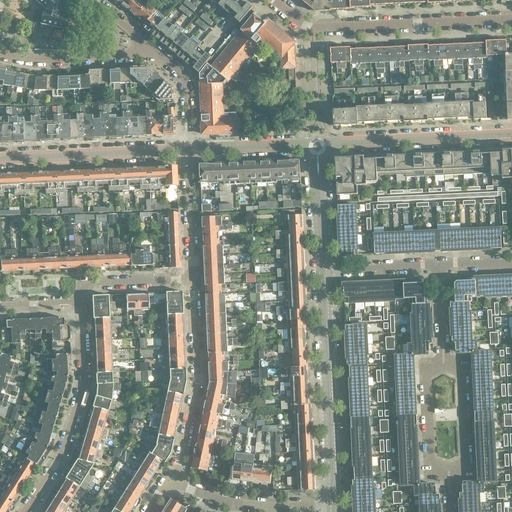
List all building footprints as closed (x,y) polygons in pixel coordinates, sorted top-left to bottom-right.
[(34,0),(44,7),(43,10),(42,9),(40,24),(63,28),(66,14),(65,14),(67,0),(34,0)] [(123,0),(120,3),(121,4),(125,8),(125,7),(129,10),(137,0),(123,0)] [(143,0),(137,0),(129,10),(133,13),(132,14),(136,17),(137,16),(137,17),(148,4),(143,0)] [(222,0),(218,5),(227,12),(236,0),(222,0)] [(236,0),(227,12),(229,14),(230,14),(240,23),(253,8),(244,0),(236,0)] [(316,0),(310,7),(315,11),(332,11),(332,9),(331,0),(316,0)] [(331,0),(332,9),(336,9),(336,10),(341,9),(340,0),(331,0)] [(340,0),(341,9),(346,9),(351,9),(351,8),(350,8),(349,0),(340,0)] [(349,0),(350,8),(351,8),(355,8),(360,8),(359,0),(349,0)] [(148,4),(137,17),(138,18),(142,22),(142,21),(146,24),(157,11),(156,11),(148,4)] [(146,24),(143,27),(152,34),(162,21),(157,16),(162,10),(159,7),(156,11),(157,11),(146,24)] [(208,64),(200,73),(200,79),(200,80),(202,115),(202,122),(203,134),(237,132),(236,128),(238,128),(239,127),(240,127),(240,119),(237,119),(236,112),(223,113),(222,84),(224,84),(227,80),(228,81),(256,46),(257,47),(261,43),(259,42),(260,40),(269,48),(270,46),(282,56),(282,69),(289,68),(295,68),(294,47),(292,45),(294,43),(266,19),(264,22),(255,15),(256,14),(255,13),(241,30),(242,30),(212,67),(208,64)] [(162,21),(152,34),(160,41),(173,25),(165,18),(162,21)] [(173,25),(160,41),(161,41),(161,40),(163,42),(165,44),(168,47),(181,32),(184,29),(175,22),(173,25)] [(220,46),(223,49),(240,31),(237,28),(220,46)] [(181,32),(168,47),(173,51),(176,53),(176,54),(177,54),(189,39),(181,32)] [(185,61),(198,46),(200,43),(192,36),(189,39),(177,54),(177,55),(178,54),(180,56),(181,58),(184,60),(184,61),(185,61)] [(486,41),(486,43),(486,56),(488,56),(492,56),(493,66),(497,66),(496,61),(497,61),(497,56),(496,40),(491,40),(491,41),(486,41)] [(501,40),(496,40),(497,56),(506,55),(506,54),(507,54),(507,50),(506,40),(501,40)] [(463,43),(457,44),(458,65),(458,70),(463,70),(462,59),(468,59),(467,44),(463,44),(463,43)] [(472,44),(467,44),(468,59),(473,58),(473,64),(474,64),(474,69),(478,69),(478,64),(477,43),(472,43),(472,44)] [(482,43),(477,43),(478,64),(478,69),(481,69),(481,64),(482,64),(482,58),(487,58),(488,56),(486,56),(486,43),(482,43)] [(424,44),(418,45),(419,66),(419,71),(423,71),(423,66),(424,66),(423,60),(428,60),(428,61),(429,61),(428,45),(424,45),(424,44)] [(443,44),(438,45),(439,66),(439,71),(443,71),(443,66),(443,60),(448,60),(448,45),(443,45),(443,44)] [(452,45),(448,45),(448,60),(453,59),(454,65),(455,70),(458,70),(458,65),(457,44),(452,44),(452,45)] [(413,46),(408,46),(408,47),(409,61),(410,61),(410,60),(415,60),(415,66),(416,66),(416,71),(419,71),(419,66),(418,45),(413,45),(413,46)] [(428,45),(429,61),(434,60),(434,66),(435,66),(435,71),(439,71),(439,66),(438,45),(432,45),(428,46),(428,45)] [(185,61),(198,72),(211,57),(200,48),(198,46),(185,61)] [(400,68),(399,46),(394,47),(389,47),(390,62),(390,68),(396,68),(400,68)] [(404,46),(399,46),(400,68),(400,73),(404,73),(403,67),(404,67),(404,62),(409,61),(408,47),(404,47),(404,46)] [(330,48),(331,63),(337,63),(337,69),(337,68),(338,73),(342,73),(341,68),(340,47),(336,47),(336,48),(330,48)] [(351,49),(351,47),(346,47),(340,47),(341,68),(346,68),(346,62),(350,62),(351,62),(351,49)] [(374,48),(370,48),(370,63),(376,63),(376,69),(377,69),(377,74),(381,74),(380,69),(379,47),(374,48)] [(385,47),(379,47),(380,69),(381,74),(384,74),(384,68),(385,68),(385,63),(390,62),(389,47),(385,48),(385,47)] [(351,62),(350,62),(351,64),(356,64),(356,70),(357,69),(357,77),(357,78),(361,78),(361,77),(361,75),(361,69),(360,48),(355,48),(355,49),(351,49),(351,62)] [(365,48),(360,48),(361,69),(361,75),(361,77),(365,77),(365,69),(365,63),(370,63),(370,48),(365,48)] [(129,67),(129,68),(129,75),(130,83),(130,89),(132,88),(136,84),(135,83),(137,81),(145,66),(129,67)] [(145,66),(137,81),(148,90),(159,77),(145,66)] [(112,69),(108,69),(109,84),(109,99),(109,103),(114,102),(113,89),(119,88),(119,83),(118,67),(114,68),(112,69)] [(124,67),(118,67),(119,83),(125,83),(126,101),(131,101),(130,83),(129,75),(129,68),(125,68),(124,67)] [(88,70),(88,73),(89,85),(88,85),(88,89),(89,89),(89,103),(94,103),(93,84),(99,84),(98,68),(93,69),(92,70),(88,70)] [(103,68),(98,68),(99,84),(104,84),(106,99),(109,99),(109,84),(108,69),(104,69),(103,68)] [(11,94),(15,73),(11,72),(10,71),(5,70),(2,85),(7,86),(6,93),(11,94)] [(22,89),(25,73),(20,72),(19,73),(15,73),(11,94),(9,101),(14,102),(17,88),(22,89)] [(25,73),(22,89),(28,90),(26,105),(32,105),(33,90),(35,76),(31,75),(30,74),(25,73)] [(82,74),(78,75),(78,89),(79,103),(84,103),(83,89),(88,89),(88,85),(89,85),(88,73),(83,73),(82,74)] [(45,75),(45,90),(51,90),(51,105),(56,104),(56,90),(56,76),(52,76),(51,74),(45,75)] [(62,75),(56,76),(56,90),(56,105),(60,105),(60,90),(68,89),(67,75),(66,75),(66,74),(63,74),(62,75)] [(72,74),(66,74),(66,75),(67,75),(68,89),(74,89),(74,104),(79,103),(78,89),(78,75),(74,75),(72,74)] [(35,76),(33,90),(32,105),(37,105),(37,90),(45,90),(45,75),(41,75),(40,76),(35,76)] [(172,88),(159,77),(148,90),(160,100),(160,102),(170,102),(170,99),(172,99),(172,88)] [(291,93),(290,80),(289,80),(278,81),(278,93),(291,93)] [(468,92),(461,93),(463,119),(467,118),(474,117),(473,103),(474,103),(473,101),(469,102),(468,92)] [(445,93),(438,94),(439,120),(444,119),(451,118),(450,102),(445,103),(445,93)] [(455,102),(450,102),(451,118),(458,118),(458,119),(463,119),(461,93),(454,93),(455,102)] [(478,103),(474,103),(473,103),(474,117),(474,119),(481,119),(481,120),(486,119),(486,103),(485,93),(478,94),(478,103)] [(431,103),(427,103),(428,119),(434,119),(434,120),(439,120),(438,94),(431,94),(431,103)] [(385,105),(380,106),(381,121),(388,121),(388,122),(392,122),(391,96),(384,96),(385,105)] [(398,96),(391,96),(392,122),(397,122),(397,121),(404,120),(403,105),(399,105),(398,96)] [(404,105),(403,105),(404,120),(404,121),(411,121),(411,122),(416,122),(415,96),(408,96),(408,105),(404,106),(404,105)] [(422,96),(415,96),(416,122),(421,122),(421,121),(428,120),(428,119),(427,103),(426,103),(426,105),(422,105),(422,96)] [(357,107),(357,109),(358,123),(365,122),(364,123),(369,123),(368,97),(361,97),(362,107),(357,107)] [(375,97),(368,97),(369,123),(374,123),(374,122),(381,121),(380,106),(375,106),(375,97)] [(338,110),(333,110),(334,126),(341,125),(341,126),(346,126),(345,100),(338,100),(338,110)] [(352,100),(345,100),(346,126),(351,126),(351,125),(358,124),(358,123),(357,109),(352,109),(352,100)] [(507,116),(502,116),(502,117),(502,120),(508,120),(511,119),(511,102),(507,103),(507,116)] [(122,118),(115,118),(116,138),(122,137),(122,136),(127,136),(126,110),(126,103),(121,104),(122,118)] [(144,117),(138,117),(139,137),(145,136),(146,135),(150,135),(149,110),(149,103),(145,103),(145,111),(145,117),(144,117)] [(149,103),(149,110),(150,135),(155,135),(155,136),(161,136),(161,134),(161,116),(160,114),(154,114),(153,103),(149,103)] [(172,135),(174,133),(173,104),(170,104),(170,103),(167,104),(160,104),(160,114),(161,116),(161,134),(165,134),(165,136),(172,135)] [(99,119),(92,119),(93,139),(99,138),(99,137),(104,137),(103,112),(102,104),(98,104),(99,119)] [(116,138),(115,118),(114,104),(102,104),(103,112),(104,137),(109,137),(109,138),(116,138)] [(57,114),(57,115),(57,139),(62,139),(62,140),(69,140),(68,120),(68,115),(62,115),(61,106),(57,107),(57,114)] [(80,110),(80,114),(81,138),(86,138),(86,139),(93,139),(92,119),(91,113),(85,113),(85,106),(80,106),(80,110)] [(6,117),(0,116),(0,143),(6,143),(6,142),(11,142),(11,117),(11,107),(6,107),(6,117)] [(11,107),(11,117),(11,142),(16,141),(16,142),(23,142),(23,122),(23,117),(16,118),(16,116),(16,107),(11,107)] [(30,122),(23,122),(23,142),(29,142),(29,141),(35,140),(34,116),(34,107),(29,107),(30,116),(30,122)] [(34,107),(34,116),(35,140),(39,140),(39,141),(46,141),(46,121),(39,121),(39,115),(39,107),(34,107)] [(53,121),(46,121),(46,141),(53,141),(53,140),(57,139),(57,115),(57,114),(57,107),(52,107),(52,115),(53,115),(53,121)] [(139,137),(138,117),(131,117),(131,109),(126,110),(127,136),(132,136),(132,137),(139,137)] [(69,120),(68,120),(69,140),(76,140),(76,138),(81,138),(80,114),(76,114),(76,120),(69,120)] [(511,150),(491,151),(492,173),(492,176),(503,175),(503,179),(511,178),(511,168),(511,167),(511,150)] [(481,151),(472,152),(473,174),(482,173),(481,151)] [(491,151),(481,151),(482,173),(492,173),(491,151)] [(462,152),(453,153),(454,174),(463,174),(462,152)] [(472,152),(462,152),(463,174),(473,174),(472,152)] [(443,153),(434,154),(435,175),(444,175),(443,153)] [(453,153),(443,153),(444,175),(454,174),(453,153)] [(415,154),(405,155),(406,177),(416,176),(415,154)] [(424,154),(415,154),(416,176),(425,176),(424,154)] [(434,154),(424,154),(425,176),(435,175),(434,154)] [(396,155),(386,156),(387,175),(397,174),(396,155)] [(405,155),(396,155),(397,174),(405,174),(406,177),(405,155)] [(377,156),(356,157),(357,175),(358,185),(367,185),(367,182),(378,181),(378,175),(377,156)] [(386,156),(377,156),(378,175),(387,175),(386,156)] [(356,157),(336,158),(337,176),(357,175),(356,157)] [(299,160),(289,161),(290,178),(301,178),(300,161),(299,160)] [(278,161),(267,162),(268,183),(272,182),(277,182),(277,179),(279,179),(278,161)] [(289,161),(278,161),(279,179),(290,178),(289,161)] [(244,162),(233,163),(234,184),(240,184),(245,184),(244,162)] [(255,162),(244,162),(245,184),(250,184),(257,183),(255,162)] [(267,162),(255,162),(257,183),(261,183),(268,183),(267,162)] [(222,163),(211,164),(212,182),(223,182),(222,163)] [(233,163),(222,163),(223,182),(224,182),(225,185),(230,184),(234,184),(233,163)] [(200,165),(201,181),(203,181),(203,183),(212,182),(211,164),(200,164),(200,165)] [(162,167),(148,168),(149,189),(160,189),(159,182),(164,182),(163,166),(162,166),(162,167)] [(175,166),(163,166),(164,182),(164,186),(167,186),(168,201),(170,201),(176,201),(176,185),(175,178),(175,166)] [(131,168),(117,169),(118,191),(128,190),(128,183),(133,183),(133,168),(131,168)] [(135,168),(133,168),(133,183),(139,183),(139,190),(149,189),(148,168),(135,168)] [(100,170),(86,170),(87,192),(97,192),(97,185),(102,185),(101,169),(100,169),(100,170)] [(104,169),(101,169),(102,185),(107,184),(108,191),(118,191),(117,169),(104,170),(104,169)] [(72,170),(70,171),(71,186),(76,186),(76,192),(87,192),(86,170),(72,171),(72,170)] [(68,171),(54,172),(55,193),(66,193),(65,186),(71,186),(70,171),(68,171)] [(37,172),(23,173),(24,195),(34,194),(34,188),(39,187),(38,172),(37,172)] [(41,172),(38,172),(39,187),(44,187),(45,194),(55,193),(54,172),(41,172)] [(9,173),(7,173),(8,189),(13,189),(13,195),(24,195),(23,173),(9,174),(9,173)] [(357,175),(337,176),(338,195),(358,194),(358,185),(357,175)] [(291,197),(290,187),(283,187),(283,197),(291,197)] [(356,215),(355,205),(337,205),(338,215),(356,215)] [(178,223),(177,212),(159,213),(159,224),(166,224),(178,223)] [(76,224),(87,224),(87,215),(75,215),(76,224)] [(117,215),(109,215),(109,225),(117,225),(117,215)] [(303,225),(302,215),(285,216),(285,220),(288,220),(288,225),(289,225),(303,225)] [(356,225),(356,215),(338,215),(338,226),(356,225)] [(75,228),(75,216),(63,217),(64,229),(75,228)] [(204,217),(202,217),(202,227),(223,226),(228,226),(232,225),(232,222),(222,223),(221,216),(204,217)] [(178,223),(166,224),(159,224),(157,224),(152,224),(152,228),(165,228),(165,230),(166,230),(166,235),(179,234),(178,223)] [(276,235),(303,234),(303,225),(289,225),(288,225),(289,231),(275,231),(276,235)] [(356,225),(338,226),(339,235),(357,235),(356,225)] [(223,226),(202,227),(203,237),(220,236),(220,231),(223,231),(223,226)] [(481,249),(491,249),(490,228),(480,229),(481,249)] [(501,248),(500,228),(490,228),(491,249),(501,248)] [(461,250),(471,250),(470,229),(460,230),(461,250)] [(481,249),(480,229),(470,229),(471,250),(481,249)] [(451,251),(450,230),(434,231),(434,241),(441,241),(441,251),(451,251)] [(461,250),(460,230),(450,230),(451,251),(461,250)] [(425,252),(424,231),(414,232),(415,252),(425,252)] [(441,251),(441,241),(434,241),(434,231),(424,231),(425,252),(438,251),(441,251)] [(404,253),(404,232),(394,233),(394,253),(404,253)] [(415,252),(414,232),(404,232),(404,253),(415,252)] [(384,254),(383,233),(374,234),(374,239),(374,254),(375,254),(384,254)] [(394,253),(394,233),(383,233),(384,254),(394,253)] [(179,245),(179,234),(166,235),(167,240),(165,240),(165,242),(152,243),(152,245),(152,247),(167,246),(179,245)] [(303,243),(303,234),(276,235),(276,239),(286,239),(286,244),(303,243)] [(339,235),(339,246),(357,245),(357,235),(339,235)] [(220,236),(203,237),(203,246),(220,245),(233,245),(232,241),(220,241),(220,236)] [(103,239),(97,240),(97,245),(98,266),(109,266),(108,250),(103,250),(103,239)] [(108,250),(109,266),(120,265),(119,244),(119,239),(118,239),(112,239),(112,250),(108,250)] [(76,255),(75,247),(75,241),(69,241),(69,247),(65,247),(65,252),(65,256),(66,268),(77,267),(76,255)] [(304,253),(303,243),(286,244),(286,250),(287,254),(304,253)] [(124,244),(119,244),(120,265),(130,265),(129,254),(129,253),(125,253),(124,244)] [(87,251),(87,255),(87,267),(98,266),(97,245),(91,246),(91,250),(87,251)] [(141,265),(140,245),(134,246),(135,254),(129,254),(130,265),(130,266),(141,265)] [(146,245),(140,245),(141,265),(153,265),(152,262),(152,261),(152,258),(152,254),(152,250),(152,247),(152,245),(146,245)] [(180,256),(179,245),(167,246),(167,251),(166,251),(166,253),(152,254),(152,258),(159,257),(168,257),(180,256)] [(220,245),(203,246),(204,256),(223,255),(223,249),(233,249),(233,245),(220,245)] [(358,255),(357,245),(339,246),(340,256),(354,255),(358,255)] [(75,247),(76,255),(77,267),(87,267),(87,255),(87,251),(81,251),(81,246),(75,247)] [(43,253),(44,257),(44,269),(55,268),(55,256),(54,247),(47,248),(48,252),(43,253)] [(54,247),(55,256),(55,268),(66,268),(65,256),(65,252),(60,252),(60,247),(54,247)] [(44,257),(43,253),(39,253),(39,248),(32,249),(33,257),(33,269),(44,269),(44,257)] [(11,250),(11,258),(12,270),(23,269),(22,258),(17,258),(16,249),(11,250)] [(26,258),(22,258),(23,269),(33,269),(33,257),(32,249),(26,249),(26,258)] [(5,255),(0,255),(0,258),(0,261),(1,270),(12,270),(11,258),(11,250),(4,250),(5,255)] [(287,263),(304,262),(304,253),(287,254),(287,263)] [(223,255),(204,256),(204,266),(224,265),(223,255)] [(180,267),(180,256),(168,257),(159,257),(152,258),(152,261),(152,262),(166,261),(166,263),(164,263),(162,266),(162,268),(169,268),(180,267)] [(288,272),(305,272),(304,262),(287,263),(287,269),(277,269),(277,273),(284,273),(288,272)] [(224,274),(224,269),(240,268),(240,264),(238,264),(229,264),(224,265),(204,266),(205,275),(224,274)] [(305,281),(305,272),(288,272),(288,282),(305,281)] [(225,284),(224,274),(205,275),(205,285),(225,284)] [(255,274),(246,274),(247,282),(255,282),(255,274)] [(506,296),(505,276),(495,277),(496,296),(506,296)] [(485,295),(485,277),(475,277),(475,279),(476,294),(476,295),(485,295)] [(496,296),(495,277),(485,277),(485,295),(485,297),(496,296)] [(453,301),(450,302),(468,301),(468,302),(472,302),(471,296),(476,295),(476,294),(475,279),(466,279),(466,281),(456,281),(454,284),(455,294),(453,294),(453,301)] [(306,291),(305,281),(288,282),(278,282),(278,292),(285,291),(306,291)] [(395,299),(394,281),(384,282),(384,302),(395,301),(395,299)] [(404,296),(404,282),(404,281),(394,281),(395,299),(404,299),(405,299),(404,296)] [(425,295),(424,285),(422,283),(412,283),(412,281),(404,282),(404,296),(405,299),(408,299),(409,305),(412,305),(430,304),(430,303),(427,303),(427,295),(425,295)] [(374,302),(374,282),(364,283),(364,298),(365,303),(374,302)] [(384,302),(384,282),(374,282),(374,302),(384,302)] [(354,303),(354,283),(343,284),(344,298),(344,303),(354,303)] [(364,298),(364,283),(354,283),(354,303),(365,303),(364,298)] [(225,284),(205,285),(206,295),(223,294),(222,289),(225,289),(225,284)] [(306,291),(285,291),(285,295),(289,295),(289,301),(292,301),(306,300),(306,291)] [(182,292),(165,292),(165,296),(165,300),(160,300),(160,303),(165,303),(166,306),(182,306),(182,292)] [(148,305),(148,299),(147,293),(136,294),(136,296),(138,316),(142,316),(141,310),(148,310),(148,305)] [(138,316),(136,296),(136,294),(125,295),(126,311),(133,310),(133,316),(138,316)] [(225,294),(223,294),(206,295),(206,305),(226,304),(225,294)] [(108,295),(92,296),(92,307),(114,306),(115,306),(114,302),(108,302),(108,298),(108,295)] [(292,301),(289,301),(289,310),(293,310),(304,310),(306,310),(306,300),(292,301)] [(468,301),(450,302),(451,312),(468,311),(468,302),(468,301)] [(257,312),(266,311),(265,302),(256,302),(257,312)] [(226,304),(206,305),(207,315),(226,314),(226,304)] [(431,314),(430,304),(412,305),(413,314),(411,314),(411,315),(431,314)] [(115,306),(92,307),(93,318),(109,318),(109,317),(109,310),(115,310),(115,306)] [(166,308),(166,314),(166,315),(182,314),(183,314),(182,306),(166,306),(166,308)] [(304,320),(304,310),(293,310),(289,310),(283,310),(277,311),(277,315),(287,315),(287,321),(290,320),(304,320)] [(470,311),(468,311),(451,312),(451,322),(471,321),(470,311)] [(166,314),(159,315),(156,315),(157,319),(166,319),(166,324),(182,323),(182,314),(166,315),(166,314)] [(226,323),(226,314),(207,315),(207,324),(226,323)] [(431,324),(431,314),(411,315),(411,325),(431,324)] [(59,317),(50,318),(51,338),(52,348),(57,348),(56,342),(59,342),(59,341),(62,341),(67,341),(69,339),(69,327),(67,325),(64,325),(63,318),(59,318),(59,317)] [(109,318),(93,318),(94,329),(116,328),(116,324),(110,324),(110,317),(109,317),(109,318)] [(25,330),(24,330),(25,334),(34,334),(35,339),(41,338),(41,330),(41,329),(40,329),(40,318),(25,319),(25,320),(25,330)] [(50,318),(40,318),(40,329),(41,329),(41,330),(45,330),(45,338),(51,338),(50,318)] [(10,321),(5,321),(6,328),(10,328),(11,344),(15,343),(16,354),(20,354),(20,348),(19,340),(25,339),(25,334),(24,330),(25,330),(25,320),(25,319),(10,320),(10,321)] [(304,320),(290,320),(287,321),(288,326),(276,326),(277,330),(284,330),(288,330),(291,330),(305,329),(304,320)] [(471,331),(471,321),(451,322),(451,332),(471,331)] [(183,336),(182,323),(166,324),(166,333),(160,333),(161,337),(183,336)] [(226,323),(207,324),(207,334),(227,333),(227,327),(236,326),(236,323),(231,323),(226,323)] [(367,334),(366,324),(345,325),(345,326),(345,335),(367,334)] [(432,334),(431,324),(411,325),(412,335),(432,334)] [(3,328),(0,330),(1,341),(3,344),(8,344),(11,344),(10,328),(6,328),(3,328)] [(116,328),(94,329),(95,340),(111,339),(110,332),(116,332),(116,328)] [(305,329),(291,330),(288,330),(288,339),(291,339),(305,338),(305,329)] [(471,331),(451,332),(452,342),(472,342),(472,341),(471,331)] [(227,333),(207,334),(208,344),(237,343),(237,339),(227,339),(227,333)] [(367,344),(367,334),(345,335),(346,345),(367,344)] [(432,344),(432,334),(412,335),(412,344),(408,344),(408,345),(414,345),(429,344),(432,344)] [(183,336),(161,337),(161,341),(167,341),(167,348),(183,347),(183,336)] [(305,338),(291,339),(288,339),(289,349),(292,348),(306,348),(305,338)] [(111,339),(95,340),(95,351),(117,350),(117,346),(111,346),(111,339)] [(472,342),(452,342),(455,343),(455,351),(458,351),(458,352),(472,351),(477,351),(476,341),(472,341),(472,342)] [(237,343),(208,344),(208,353),(225,352),(228,352),(227,346),(240,346),(240,343),(237,343)] [(368,354),(367,344),(346,345),(346,355),(368,354)] [(429,344),(408,345),(408,354),(414,354),(427,354),(427,352),(429,352),(429,351),(429,344)] [(161,355),(162,359),(184,358),(183,347),(167,348),(167,355),(161,355)] [(306,348),(292,348),(289,349),(285,349),(278,349),(279,353),(292,353),(292,358),(306,357),(306,348)] [(117,350),(95,351),(96,362),(112,361),(112,354),(117,354),(117,350)] [(477,351),(472,351),(473,362),(491,361),(490,351),(477,351)] [(229,357),(225,357),(225,352),(208,353),(209,363),(228,362),(230,362),(229,357)] [(2,354),(0,358),(0,364),(16,370),(18,364),(9,362),(11,357),(2,354)] [(50,360),(46,360),(46,366),(66,365),(66,354),(63,355),(52,355),(51,355),(50,355),(50,360)] [(368,355),(368,354),(346,355),(347,365),(347,366),(367,365),(366,355),(368,355)] [(408,354),(395,355),(395,366),(413,366),(413,355),(414,354),(408,354)] [(292,363),(279,364),(279,368),(281,368),(307,367),(306,357),(292,358),(292,363)] [(184,358),(162,359),(162,363),(168,363),(168,370),(169,370),(168,369),(184,368),(184,358)] [(112,361),(96,362),(96,373),(112,372),(118,372),(124,372),(124,368),(112,368),(112,361)] [(491,371),(491,361),(473,362),(473,372),(491,371)] [(228,362),(209,363),(209,372),(229,372),(229,371),(228,362)] [(0,364),(0,376),(4,378),(6,373),(10,374),(14,376),(16,370),(0,364)] [(66,365),(46,366),(47,372),(49,372),(49,377),(51,377),(56,376),(66,376),(67,376),(66,365)] [(413,366),(395,366),(396,376),(414,375),(413,366)] [(307,367),(281,368),(282,377),(290,377),(307,376),(307,367)] [(349,376),(367,375),(367,367),(349,367),(349,376)] [(185,368),(184,368),(168,369),(169,370),(169,376),(163,376),(163,379),(169,380),(184,380),(185,380),(185,368)] [(492,381),(491,371),(473,372),(474,382),(492,381)] [(112,372),(96,373),(95,373),(96,384),(112,383),(118,382),(118,379),(112,379),(112,372)] [(228,380),(229,372),(209,372),(210,382),(236,384),(238,384),(238,381),(228,380)] [(368,386),(367,375),(349,376),(350,387),(368,386)] [(414,375),(396,376),(396,386),(414,385),(414,375)] [(0,376),(0,388),(1,389),(10,391),(15,392),(15,391),(17,392),(18,388),(11,386),(12,385),(7,384),(6,384),(7,379),(4,379),(4,378),(0,376)] [(45,377),(44,379),(49,381),(47,385),(53,387),(63,390),(66,380),(66,376),(56,376),(51,377),(49,377),(45,377)] [(307,385),(307,376),(290,377),(290,382),(279,383),(280,386),(280,387),(286,386),(290,386),(307,385)] [(185,384),(184,380),(169,380),(163,379),(163,383),(168,383),(166,391),(166,392),(182,395),(185,384)] [(492,391),(492,381),(474,382),(474,392),(492,391)] [(210,382),(208,392),(224,395),(227,396),(235,397),(236,384),(210,382)] [(96,384),(96,396),(111,401),(112,389),(120,390),(120,383),(112,383),(96,384)] [(308,395),(307,385),(290,386),(291,395),(308,395)] [(414,385),(396,386),(397,396),(415,395),(414,385)] [(368,396),(368,386),(350,387),(350,397),(368,396)] [(43,389),(41,395),(60,400),(63,390),(53,387),(51,392),(47,390),(43,389)] [(0,399),(7,401),(15,403),(16,400),(8,397),(9,396),(0,393),(0,392),(1,389),(0,388),(0,399)] [(158,397),(158,401),(179,406),(182,395),(166,392),(166,391),(164,398),(158,397)] [(493,401),(492,391),(474,392),(475,402),(493,401)] [(223,400),(224,395),(208,392),(206,401),(225,405),(226,405),(227,401),(223,400)] [(41,395),(39,401),(44,402),(48,403),(47,408),(57,411),(60,400),(41,395)] [(308,395),(291,395),(291,405),(295,405),(308,404),(308,395)] [(415,395),(397,396),(397,406),(415,405),(415,395)] [(95,396),(92,407),(108,411),(110,404),(116,406),(117,402),(111,401),(96,396),(95,396)] [(369,406),(368,396),(350,397),(351,407),(369,406)] [(179,406),(158,401),(157,405),(163,406),(161,413),(177,416),(179,406)] [(223,414),(225,405),(206,401),(204,411),(220,414),(223,414)] [(493,411),(493,401),(475,402),(475,412),(474,412),(493,411)] [(311,404),(308,404),(295,405),(295,409),(297,409),(298,414),(312,414),(311,405),(311,404)] [(415,405),(397,406),(398,416),(416,415),(416,414),(415,414),(415,405)] [(369,417),(369,406),(351,407),(351,417),(369,417)] [(92,407),(90,416),(106,421),(107,415),(113,416),(114,412),(108,411),(92,407)] [(37,410),(35,416),(54,422),(57,411),(46,408),(45,413),(41,411),(37,410)] [(141,412),(134,410),(133,418),(140,419),(141,412)] [(219,418),(220,414),(204,411),(202,420),(218,424),(230,426),(231,423),(226,422),(227,421),(219,418)] [(493,421),(492,411),(493,411),(474,412),(475,422),(476,422),(494,421),(493,421)] [(154,418),(153,423),(175,427),(177,416),(161,413),(160,420),(154,418)] [(312,423),(312,414),(298,414),(295,414),(295,424),(312,423)] [(416,415),(398,416),(399,416),(399,425),(398,425),(398,426),(417,425),(416,414),(416,415)] [(54,422),(35,416),(33,422),(38,423),(42,424),(40,429),(51,432),(54,422)] [(90,416),(86,428),(108,434),(109,430),(103,428),(106,421),(90,416)] [(369,417),(351,417),(350,417),(351,428),(352,428),(370,427),(370,426),(369,426),(368,417),(369,417)] [(230,429),(230,426),(218,424),(202,420),(200,429),(216,433),(217,428),(225,429),(225,428),(230,429)] [(254,422),(247,420),(245,427),(253,428),(254,422)] [(494,431),(494,421),(476,422),(476,432),(494,431)] [(173,437),(175,427),(153,423),(149,422),(148,425),(158,427),(156,434),(157,435),(157,434),(173,437)] [(312,433),(312,423),(295,424),(295,433),(312,433)] [(416,425),(417,425),(398,426),(398,435),(416,434),(416,425)] [(370,437),(370,427),(352,428),(352,438),(370,437)] [(86,428),(83,438),(99,443),(101,436),(107,438),(108,434),(86,428)] [(48,443),(51,432),(40,429),(39,434),(30,431),(29,436),(33,438),(37,441),(46,446),(48,443)] [(216,433),(200,429),(198,439),(214,442),(214,443),(217,444),(218,439),(215,437),(216,433)] [(495,441),(494,431),(476,432),(477,442),(495,441)] [(6,433),(0,442),(4,444),(10,436),(6,433)] [(313,442),(312,433),(295,433),(295,443),(296,443),(313,442)] [(150,440),(149,443),(156,445),(169,452),(171,449),(173,438),(173,437),(157,434),(157,435),(156,441),(150,440)] [(417,444),(416,434),(398,435),(399,445),(417,444)] [(4,444),(4,445),(9,448),(14,439),(10,436),(4,444)] [(371,447),(370,437),(352,438),(353,448),(371,447)] [(83,438),(80,449),(102,455),(103,451),(97,449),(99,443),(83,438)] [(217,447),(217,444),(214,443),(214,442),(198,439),(196,448),(212,452),(213,447),(217,447)] [(27,440),(24,445),(41,456),(47,446),(46,446),(37,441),(35,444),(27,440)] [(495,451),(495,441),(477,442),(477,451),(495,451)] [(313,452),(313,442),(296,443),(295,443),(292,443),(285,444),(286,448),(296,447),(296,452),(313,452)] [(170,453),(169,452),(156,445),(149,443),(148,445),(154,448),(150,453),(150,454),(161,461),(164,463),(170,453)] [(417,454),(417,444),(399,445),(399,455),(417,454)] [(24,445),(21,450),(25,453),(22,456),(24,458),(26,459),(34,465),(35,465),(41,456),(24,445)] [(119,458),(122,450),(122,449),(115,447),(113,456),(119,458)] [(371,458),(371,447),(353,448),(353,459),(371,458)] [(212,453),(212,452),(196,448),(194,458),(210,462),(214,462),(214,458),(211,456),(212,453)] [(80,449),(77,459),(93,463),(95,457),(101,459),(102,455),(80,449)] [(124,462),(130,454),(125,451),(119,459),(124,462)] [(496,460),(495,451),(477,451),(478,461),(496,460)] [(139,455),(137,458),(156,470),(161,461),(150,454),(150,453),(148,452),(144,458),(139,455)] [(242,480),(245,454),(236,452),(232,478),(232,479),(242,480)] [(314,461),(313,452),(296,452),(296,458),(287,458),(287,462),(297,462),(314,461)] [(251,481),(253,464),(254,455),(245,454),(242,480),(251,481)] [(418,464),(417,454),(399,455),(400,465),(418,464)] [(11,462),(13,464),(28,474),(34,465),(26,459),(24,458),(22,462),(18,460),(14,457),(12,461),(11,462)] [(140,465),(136,470),(150,479),(156,470),(137,458),(134,462),(140,465)] [(213,466),(214,462),(210,462),(194,458),(191,468),(207,471),(208,469),(209,466),(213,466)] [(372,468),(371,458),(353,459),(354,469),(372,468)] [(93,464),(93,463),(77,459),(71,468),(85,477),(90,480),(91,477),(87,474),(93,464)] [(496,471),(496,460),(478,461),(478,472),(496,471)] [(314,470),(314,461),(297,462),(297,465),(297,466),(297,471),(314,470)] [(11,462),(8,467),(12,470),(10,474),(12,476),(22,483),(28,474),(13,464),(11,462)] [(253,464),(251,481),(261,482),(263,465),(253,464)] [(418,474),(418,464),(400,465),(400,475),(418,474)] [(261,482),(270,483),(272,466),(263,465),(261,482)] [(65,478),(65,479),(79,487),(82,481),(87,484),(89,480),(85,477),(71,468),(65,478)] [(372,468),(354,469),(354,478),(372,477),(372,468)] [(127,474),(125,477),(144,489),(150,479),(136,470),(132,477),(127,474)] [(315,480),(314,470),(297,471),(297,477),(287,478),(287,481),(297,481),(315,480)] [(497,481),(496,471),(478,472),(479,481),(478,482),(483,482),(497,481)] [(419,484),(418,474),(400,475),(401,486),(414,485),(414,484),(419,484)] [(3,476),(0,479),(0,481),(16,492),(22,483),(12,476),(10,480),(4,476),(3,476)] [(125,477),(123,480),(128,483),(124,489),(138,498),(144,489),(125,477)] [(79,487),(65,479),(59,488),(79,500),(81,497),(76,493),(79,487)] [(353,490),(373,489),(372,479),(353,480),(352,480),(353,490)] [(315,489),(315,480),(298,481),(298,485),(298,490),(315,489)] [(0,481),(0,488),(0,489),(0,493),(1,494),(1,495),(11,501),(16,492),(0,481)] [(483,492),(483,482),(478,482),(464,483),(464,484),(462,484),(462,492),(483,492)] [(436,493),(436,486),(433,486),(433,484),(420,485),(419,484),(414,484),(414,485),(415,485),(415,494),(436,493)] [(79,500),(59,488),(54,496),(68,505),(71,500),(77,503),(79,500)] [(115,492),(113,495),(132,507),(138,498),(124,489),(120,495),(115,492)] [(375,499),(374,489),(373,489),(353,490),(353,500),(375,499)] [(484,492),(483,492),(462,492),(459,493),(460,503),(480,502),(479,493),(484,492)] [(440,504),(439,494),(436,493),(415,494),(415,496),(419,495),(420,505),(440,504)] [(0,507),(5,510),(11,501),(1,495),(0,496),(0,507)] [(90,495),(86,502),(91,505),(95,498),(90,495)] [(129,511),(132,507),(113,495),(111,499),(116,502),(112,508),(113,509),(113,508),(119,511),(129,511)] [(54,496),(48,506),(56,511),(64,511),(68,505),(54,496)] [(171,499),(166,507),(173,511),(185,511),(187,509),(171,499)] [(375,509),(375,499),(353,500),(353,502),(354,510),(375,509)] [(476,511),(480,511),(480,502),(460,503),(460,511),(476,511)]
